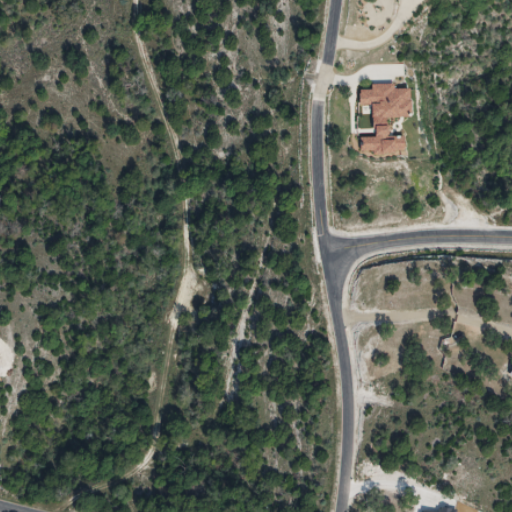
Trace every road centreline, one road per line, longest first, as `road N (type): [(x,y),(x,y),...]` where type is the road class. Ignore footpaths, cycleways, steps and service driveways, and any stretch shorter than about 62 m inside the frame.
road 1 (residential): [(340,511),(357,462),(349,309),(326,205),(328,123),(349,0)]
road 2 (residential): [(511,247),(341,249)]
